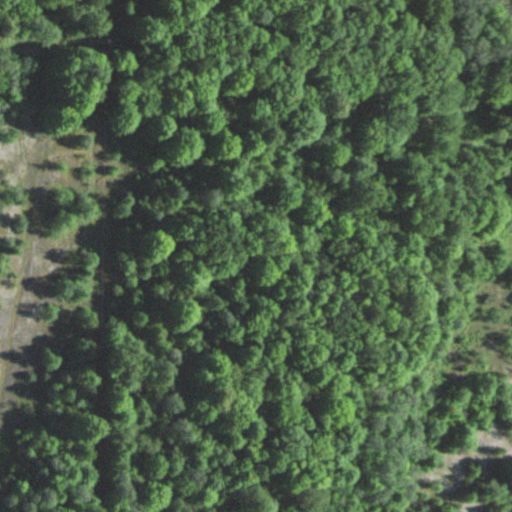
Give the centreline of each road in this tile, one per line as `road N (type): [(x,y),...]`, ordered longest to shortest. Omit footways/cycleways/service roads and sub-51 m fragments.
road 1 (track): [(46,36),(19,111),(28,235),(0,380)]
road 2 (track): [(0,51),(46,36),(101,36),(116,29),(127,0)]
